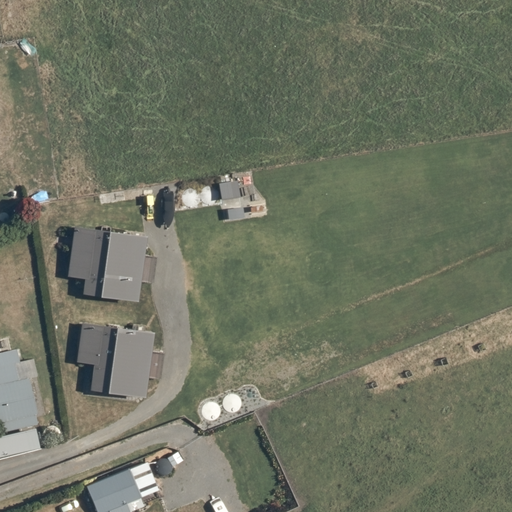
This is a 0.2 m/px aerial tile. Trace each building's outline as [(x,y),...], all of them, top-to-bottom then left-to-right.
[(237,178),(216,179),(217,198),(238,197),(237,178)] [(141,234),(70,227),(66,275),(81,276),(79,292),(135,297),(137,280),(149,281),(152,255),(139,254),(141,234)] [(141,393),(143,376),(157,378),(160,351),(146,350),(149,329),(78,321),(74,359),(90,361),(88,387),(141,393)] [(24,347),(9,350),(7,339),(0,340),(0,453),(37,447),(34,426),(38,425),(24,347)] [(139,495),(157,488),(152,476),(181,464),(175,447),(84,484),(95,511),(105,508),(106,511),(132,511),(132,509),(143,504),(139,495)]
